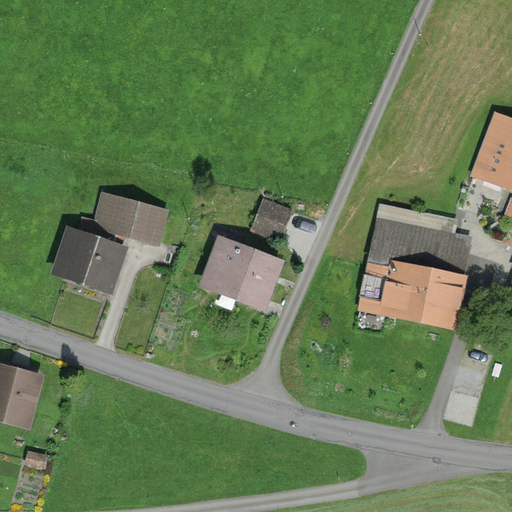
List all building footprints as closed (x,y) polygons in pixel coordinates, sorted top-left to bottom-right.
[(511,124),(496,118),(474,172),(511,186),(511,124)] [(158,241),(166,215),(103,199),(97,224),(96,225),(124,233),(158,241)] [(263,201),(252,230),(280,241),(292,212),(263,201)] [(379,225),(371,263),(453,280),(461,242),(430,236),(431,230),(418,227),(420,217),(382,209),(379,225)] [(55,270),(104,288),(124,233),(96,225),(97,224),(83,220),(78,237),(68,233),(55,270)] [(205,283),(254,302),(270,262),(220,243),(205,283)] [(454,324),(462,282),(453,280),(371,263),(362,305),(383,310),(454,324)] [(0,414),(25,421),(36,381),(23,377),(24,371),(0,364),(0,414)]
